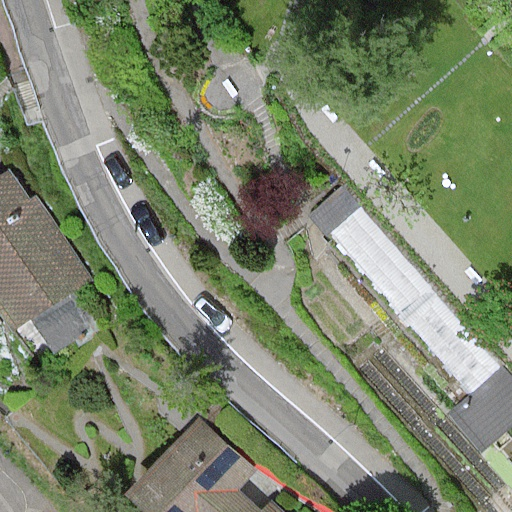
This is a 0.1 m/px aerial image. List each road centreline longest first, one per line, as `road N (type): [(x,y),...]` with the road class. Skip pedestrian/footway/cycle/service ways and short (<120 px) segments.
road 1 (unclassified): [(27,0),(66,109),(147,271),(383,511)]
road 2 (motorway): [(112,511),(0,409)]
